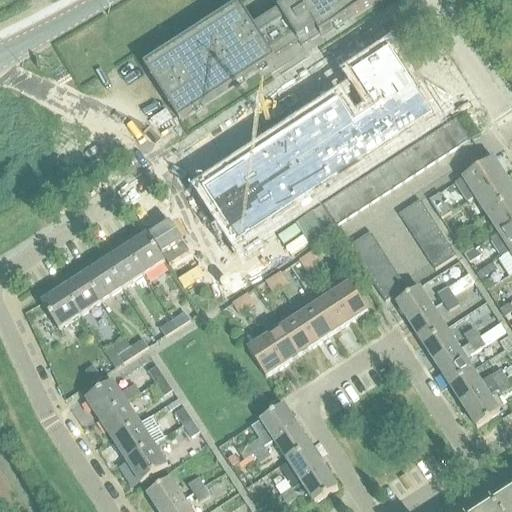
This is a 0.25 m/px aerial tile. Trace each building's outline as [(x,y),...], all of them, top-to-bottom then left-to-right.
[(240,5),(144,67),(179,122),(275,60),(275,59),(299,44),(302,49),(320,37),(321,39),(375,3),(373,0),(295,0),(297,1),(255,28),(240,5)] [(341,106),(204,196),(240,250),(436,122),(432,116),(454,102),(453,101),(446,105),(413,79),(405,67),(401,69),(392,55),(353,80),(362,94),(341,108),(341,106)] [(445,129),(459,150),(470,143),(456,122),(445,129)] [(434,136),(448,157),(459,150),(445,129),(434,136)] [(434,136),(423,143),(437,164),(448,157),(434,136)] [(426,171),(437,164),(423,143),(412,150),(426,171)] [(415,179),(426,171),(412,150),(401,157),(415,179)] [(404,186),(415,179),(401,157),(390,165),(404,186)] [(467,204),(475,200),(506,180),(494,161),(455,186),(467,204)] [(392,193),(404,186),(390,165),(379,172),(392,193)] [(381,200),(392,193),(379,172),(368,179),(381,200)] [(370,207),(381,200),(368,179),(357,186),(370,207)] [(475,200),(486,218),(511,201),(511,188),(506,180),(475,200)] [(359,214),(370,207),(357,186),(345,193),(359,214)] [(345,193),(334,200),(348,222),(359,214),(345,193)] [(452,214),(440,196),(429,203),(441,221),(452,214)] [(337,229),(348,222),(334,200),(323,208),(337,229)] [(511,201),(486,218),(498,236),(511,226),(511,201)] [(399,217),(407,228),(428,215),(421,203),(399,217)] [(407,228),(414,239),(435,225),(428,215),(407,228)] [(414,239),(421,250),(442,236),(435,225),(414,239)] [(502,259),(510,254),(511,252),(511,226),(498,236),(490,241),(502,259)] [(378,247),(371,235),(350,249),(357,260),(378,247)] [(421,250),(428,261),(449,247),(442,236),(421,250)] [(148,237),(126,251),(143,279),(165,265),(148,237)] [(364,271),(385,257),(378,247),(357,260),(364,271)] [(449,247),(428,261),(436,272),(457,259),(449,247)] [(465,257),(471,265),(482,257),(477,249),(465,257)] [(126,251),(105,265),(123,292),(143,279),(126,251)] [(314,253),(307,258),(314,269),(322,264),(314,253)] [(364,271),(371,282),(392,268),(385,257),(364,271)] [(314,269),(307,258),(299,262),(307,274),(314,269)] [(105,265),(84,278),(102,305),(123,292),(105,265)] [(378,293),(399,279),(392,268),(371,282),(378,293)] [(281,274),(273,279),(280,291),(288,286),(281,274)] [(84,278),(63,291),(81,319),(102,305),(84,278)] [(454,298),(475,286),(469,278),(449,290),(454,298)] [(280,291),(273,279),(266,284),(273,296),(280,291)] [(399,279),(378,293),(386,304),(407,291),(399,279)] [(349,286),(332,297),(350,325),(368,314),(349,286)] [(396,305),(410,327),(434,312),(420,290),(396,305)] [(437,296),(444,306),(454,299),(448,290),(437,296)] [(81,319),(63,291),(42,305),(59,333),(81,319)] [(247,296),(240,301),(247,313),(254,308),(247,296)] [(332,297),(315,308),(334,336),(350,325),(332,297)] [(454,299),(444,306),(449,314),(459,307),(454,299)] [(247,313),(240,301),(232,306),(239,317),(247,313)] [(500,312),(505,319),(511,314),(511,307),(510,305),(500,312)] [(315,308),(299,319),(317,347),(334,336),(315,308)] [(410,327),(424,348),(447,333),(434,312),(410,327)] [(184,315),(172,323),(178,332),(190,324),(184,315)] [(299,319),(282,330),(300,358),(317,347),(299,319)] [(178,332),(172,323),(160,331),(165,340),(178,332)] [(282,330),(265,341),(283,369),(300,358),(282,330)] [(463,337),(470,346),(480,340),(473,330),(463,337)] [(424,348),(437,368),(460,353),(447,333),(424,348)] [(480,340),(470,346),(476,355),(486,349),(480,340)] [(283,369),(265,341),(248,352),(266,380),(283,369)] [(143,342),(130,350),(136,358),(148,351),(143,342)] [(136,358),(130,350),(118,358),(123,366),(136,358)] [(437,368),(450,388),(473,373),(460,353),(437,368)] [(85,374),(93,386),(101,381),(93,368),(85,374)] [(148,374),(156,387),(165,381),(157,369),(148,374)] [(491,379),(496,388),(506,381),(501,372),(491,379)] [(450,388),(463,409),(486,394),(473,373),(450,388)] [(165,381),(156,387),(164,399),(173,394),(165,381)] [(511,389),(506,381),(496,388),(502,396),(511,389)] [(86,402),(100,423),(127,406),(142,396),(135,387),(121,396),(113,384),(86,402)] [(486,394),(463,409),(477,430),(500,415),(486,394)] [(100,423),(113,444),(140,427),(127,406),(100,423)] [(261,423),(252,429),(260,441),(265,450),(274,444),(298,429),(284,408),(261,423)] [(175,416),(183,429),(192,423),(184,411),(175,416)] [(192,423),(183,429),(191,441),(200,435),(192,423)] [(113,444),(127,465),(154,447),(140,427),(113,444)] [(274,444),(288,465),(311,450),(298,429),(274,444)] [(254,456),(254,457),(265,450),(260,441),(239,454),(244,463),(254,456)] [(154,447),(127,465),(141,487),(168,469),(154,447)] [(265,450),(254,457),(261,466),(271,459),(265,450)] [(288,465),(301,485),(324,470),(311,450),(288,465)] [(234,457),(228,462),(233,469),(239,465),(234,457)] [(324,470),(301,485),(315,506),(338,491),(324,470)] [(188,487),(194,496),(205,489),(200,480),(188,487)] [(147,497),(157,511),(169,511),(184,503),(170,482),(147,497)] [(276,489),(281,498),(291,491),(286,483),(276,489)] [(205,489),(194,496),(200,506),(212,498),(205,489)] [(291,491),(281,498),(287,507),(297,500),(291,491)] [(511,511),(511,497),(489,511),(511,511)] [(169,511),(190,511),(184,503),(169,511)]
